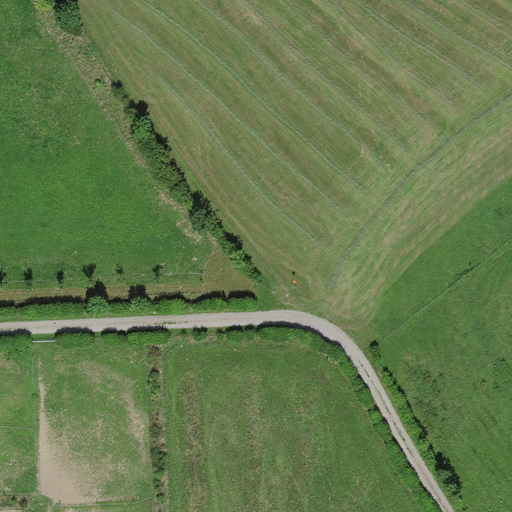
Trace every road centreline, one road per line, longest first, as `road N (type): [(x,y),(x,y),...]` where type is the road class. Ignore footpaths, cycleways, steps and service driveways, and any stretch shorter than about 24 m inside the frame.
road 1 (track): [(0,330),(278,318),(330,330),(362,365),(448,511)]
road 2 (track): [(301,320),(233,237),(72,0)]
